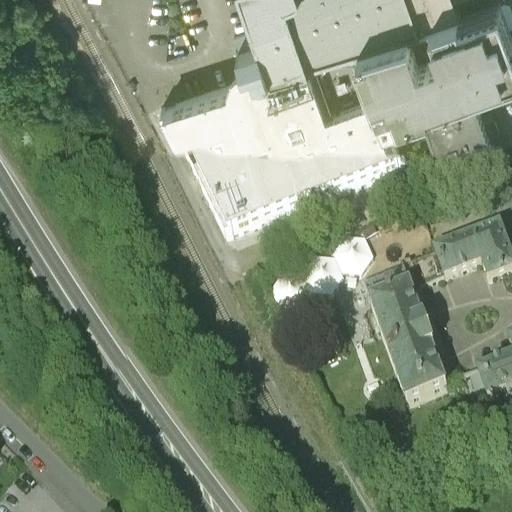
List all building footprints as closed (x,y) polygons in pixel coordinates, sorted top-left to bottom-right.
[(245,0),(256,29),(271,73),(309,62),(308,59),(325,54),(384,36),(384,35),(410,26),(410,27),(459,12),(454,0),(245,0)] [(474,10),(460,16),(459,12),(410,27),(410,26),(384,35),(384,36),(325,54),(308,59),(309,62),(271,73),(256,29),(234,37),(242,62),(237,65),(234,69),(230,75),(230,78),(230,81),(230,85),(161,109),(226,238),(405,174),(385,119),(409,111),(473,87),(511,74),(511,31),(510,27),(511,26),(511,8),(510,3),(505,1),(501,2),(501,1),(474,10)] [(473,87),(409,111),(418,136),(432,131),(451,181),(500,164),(497,157),(498,157),(473,87)] [(511,262),(501,231),(436,255),(446,282),(483,269),(489,285),(511,276),(511,262)] [(307,307),(307,290),(338,290),(338,272),(363,272),(363,246),(335,246),(335,255),(308,255),(308,268),(276,268),(276,307),(307,307)] [(407,287),(367,301),(403,401),(443,386),(430,349),(432,348),(422,322),(420,322),(407,287)] [(511,350),(511,361),(478,374),(488,401),(503,396),(507,406),(511,404),(511,343),(509,344),(511,350)] [(488,401),(478,374),(469,378),(479,405),(488,401)]
